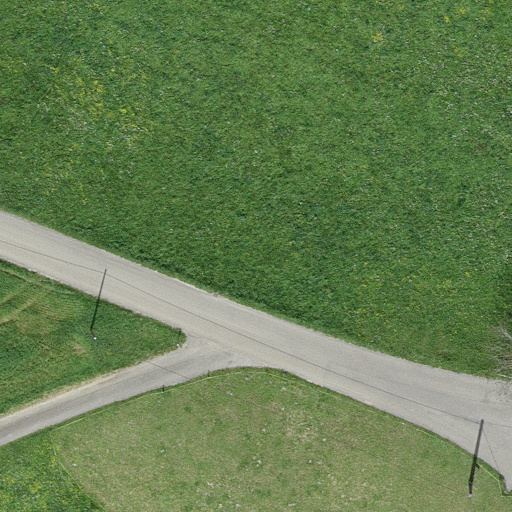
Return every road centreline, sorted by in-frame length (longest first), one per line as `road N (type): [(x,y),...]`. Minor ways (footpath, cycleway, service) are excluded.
road 1 (tertiary): [(0,236),(265,345)]
road 2 (residential): [(0,423),(265,345)]
road 3 (tertiary): [(265,345),(511,437)]
